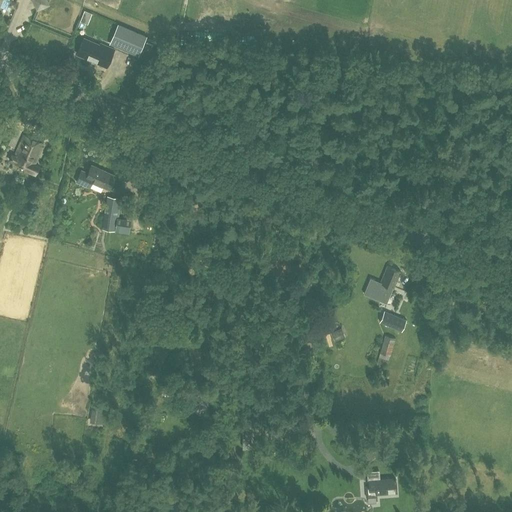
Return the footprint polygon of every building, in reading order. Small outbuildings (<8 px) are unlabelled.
[(109,45),(138,58),(147,38),(117,25),(109,45)] [(77,54),(107,67),(115,49),(101,43),(100,44),(84,38),(77,54)] [(35,175),(39,167),(34,165),(43,144),(23,136),(14,156),(11,155),(9,161),(28,169),(27,171),(35,175)] [(92,166),(88,174),(81,171),(77,182),(90,188),(92,183),(110,190),(116,176),(92,166)] [(12,177),(5,174),(3,180),(8,183),(12,177)] [(106,196),(101,228),(115,232),(121,199),(106,196)] [(394,288),(401,272),(387,266),(381,283),(371,279),(364,294),(387,303),(393,288),(394,288)] [(407,320),(385,311),(379,323),(401,333),(407,320)] [(342,328),(331,332),(335,341),(346,337),(342,328)] [(388,365),(395,339),(385,336),(377,362),(388,365)] [(205,410),(211,399),(206,397),(207,395),(207,394),(207,393),(206,392),(205,391),(204,391),(203,391),(203,392),(202,392),(201,394),(197,392),(196,395),(188,391),(187,391),(182,401),(194,408),(196,405),(205,410)] [(377,495),(397,493),(396,479),(368,481),(369,485),(365,485),(366,497),(377,496),(377,495)]
